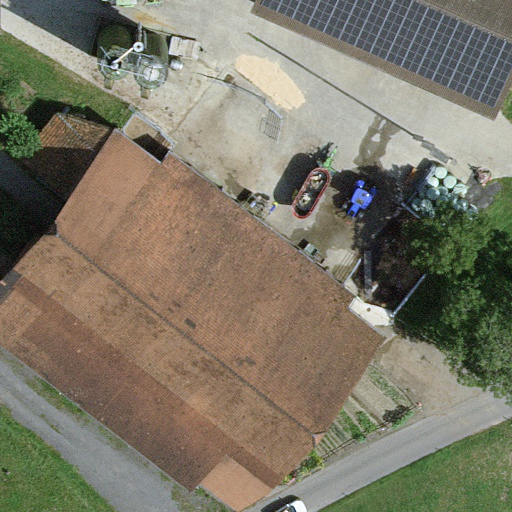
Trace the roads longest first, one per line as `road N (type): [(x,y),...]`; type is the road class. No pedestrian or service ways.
road 1 (track): [(0,16),(16,7),(211,15),(511,166)]
road 2 (unclassified): [(511,401),(287,511)]
road 3 (track): [(0,380),(146,511)]
